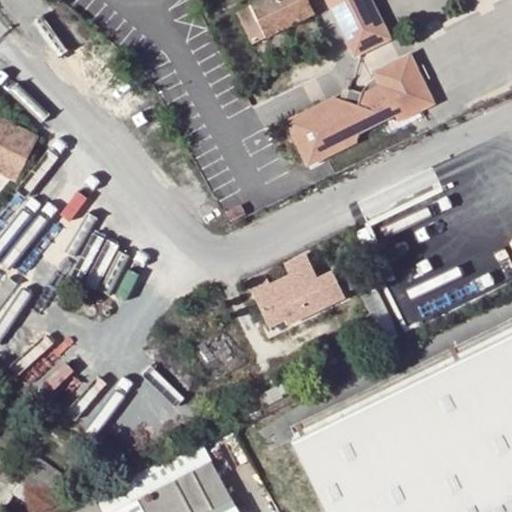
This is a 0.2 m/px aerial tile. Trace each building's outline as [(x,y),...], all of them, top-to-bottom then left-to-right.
[(306,0),(263,0),(239,13),(256,44),(314,15),(306,0)] [(330,0),(358,55),(369,50),(394,37),(376,0),(330,0)] [(248,44),(232,52),(241,68),(255,61),(248,44)] [(341,98),(293,122),(315,164),(362,142),(366,131),(401,114),(404,121),(440,102),(416,53),(381,70),(384,76),(376,82),(367,92),(356,91),(353,100),(341,98)] [(0,195),(10,186),(36,138),(0,119),(0,195)] [(245,215),(241,205),(225,213),(230,222),(245,215)] [(249,287),(263,317),(268,315),(272,324),(283,319),(286,324),(343,296),(333,273),(317,280),(306,255),(284,265),(290,279),(272,288),(267,279),(249,287)] [(341,279),(347,291),(361,285),(355,273),(341,279)] [(374,293),(365,297),(383,335),(386,341),(396,336),(374,293)] [(268,315),(263,317),(268,327),(272,324),(268,315)] [(511,511),(511,335),(292,445),(325,511),(511,511)] [(383,335),(372,340),(376,349),(388,343),(386,341),(383,335)] [(236,511),(201,446),(132,479),(91,498),(98,511),(236,511)] [(0,509),(11,493),(18,483),(3,472),(0,476),(0,509)]
